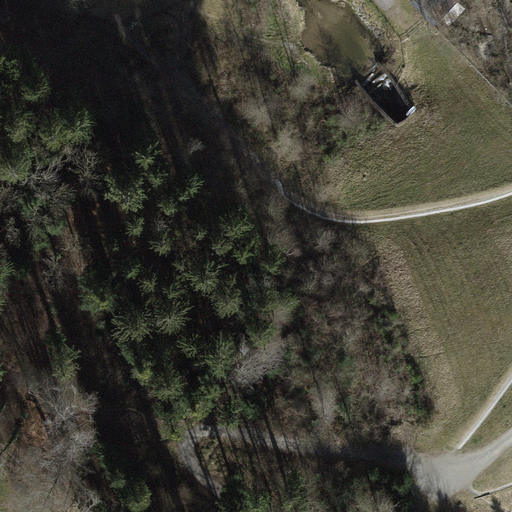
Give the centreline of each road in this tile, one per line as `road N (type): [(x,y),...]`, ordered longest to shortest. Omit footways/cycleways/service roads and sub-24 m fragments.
road 1 (track): [(240,511),(191,464),(170,426),(441,475)]
road 2 (track): [(193,0),(161,17),(56,11)]
